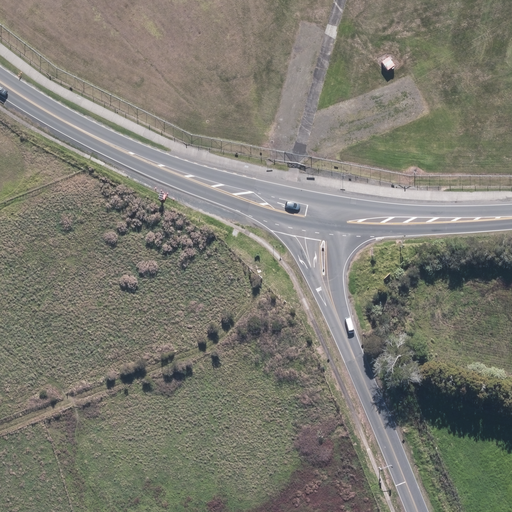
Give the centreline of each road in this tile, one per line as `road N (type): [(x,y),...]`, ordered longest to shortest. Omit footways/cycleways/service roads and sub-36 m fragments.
road 1 (secondary): [(309,219),(98,143),(0,78)]
road 2 (secondary): [(511,219),(344,222)]
road 3 (secondary): [(359,372),(308,266),(309,219)]
road 4 (secondary): [(344,222),(338,263),(359,372)]
road 5 (secondary): [(414,511),(359,372)]
